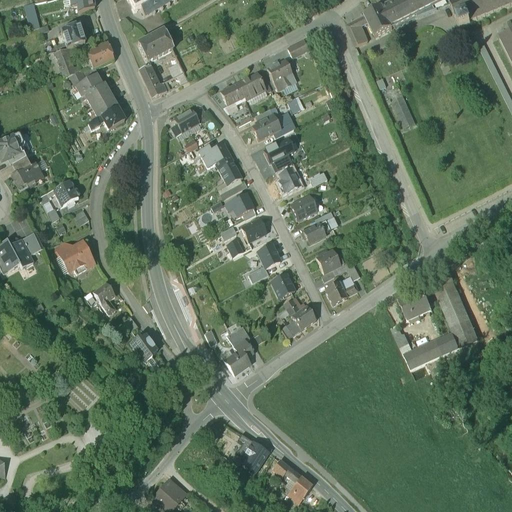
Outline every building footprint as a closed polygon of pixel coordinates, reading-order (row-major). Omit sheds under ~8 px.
[(93,0),(70,0),(71,3),(76,1),(78,12),(95,6),(93,0)] [(130,0),(135,12),(140,9),(144,17),(152,13),(153,15),(155,14),(154,12),(160,9),(161,11),(163,10),(162,8),(166,5),(168,7),(170,6),(169,4),(173,1),(175,3),(177,2),(175,0),(130,0)] [(402,0),(401,1),(382,10),(392,30),(421,16),(448,3),(446,0),(402,0)] [(511,0),(452,0),(448,3),(451,8),(456,22),(457,22),(460,30),(471,26),(470,24),(476,22),(477,21),(484,18),(486,18),(485,18),(492,15),(493,15),(494,15),(494,14),(501,12),(502,11),(509,8),(509,9),(511,8),(510,8),(511,7),(511,0)] [(33,2),(25,3),(31,28),(39,26),(33,2)] [(448,3),(421,16),(424,21),(451,8),(448,3)] [(382,9),(364,18),(365,19),(368,25),(375,39),(392,31),(392,30),(382,10),(382,9)] [(368,25),(365,19),(346,28),(349,34),(362,28),(368,25)] [(80,22),(60,28),(66,47),(73,45),(86,41),(80,22)] [(362,28),(349,34),(355,49),(369,43),(362,28)] [(163,31),(138,44),(147,63),(172,50),(163,31)] [(511,33),(499,40),(499,41),(500,40),(511,65),(511,33)] [(52,40),(45,42),(48,52),(51,52),(55,50),(52,40)] [(108,42),(86,50),(92,65),(93,67),(96,66),(113,58),(108,42)] [(303,42),(287,50),(292,60),(308,53),(303,42)] [(55,50),(51,52),(52,55),(53,56),(56,55),(61,67),(64,66),(67,75),(75,71),(73,66),(67,52),(65,47),(55,50)] [(511,106),(483,48),(479,50),(511,116),(511,106)] [(73,66),(75,71),(83,68),(81,62),(73,66)] [(296,85),(285,62),(267,71),(278,93),(296,85)] [(169,68),(171,72),(181,67),(179,63),(169,68)] [(92,65),(71,74),(76,83),(96,72),(96,73),(98,72),(96,66),(93,67),(92,65)] [(162,83),(158,85),(148,65),(138,69),(152,99),(167,92),(162,83)] [(181,67),(171,72),(174,78),(184,74),(181,67)] [(96,72),(76,83),(82,94),(85,92),(104,82),(101,83),(96,73),(96,72)] [(262,73),(256,76),(265,93),(266,96),(271,93),(262,73)] [(256,76),(237,86),(244,100),(246,102),(265,93),(256,76)] [(104,82),(85,92),(87,96),(92,104),(111,94),(104,82)] [(244,100),(237,86),(220,94),(227,108),(244,100)] [(399,89),(387,94),(403,131),(416,125),(399,89)] [(111,94),(92,104),(97,113),(99,116),(118,106),(111,94)] [(295,100),(286,104),(291,116),(301,112),(295,100)] [(94,119),(89,122),(91,126),(92,129),(99,124),(98,123),(105,119),(109,128),(125,119),(118,106),(99,116),(94,119)] [(274,116),(276,121),(281,118),(276,109),(254,119),(257,125),(266,120),(274,116)] [(199,126),(192,113),(175,122),(176,125),(182,135),(199,126)] [(266,120),(269,128),(277,124),(277,123),(276,121),(274,116),(266,120)] [(269,128),(266,120),(257,125),(254,126),(255,129),(250,131),(257,144),(273,136),(269,128)] [(89,122),(81,127),(83,130),(91,126),(89,122)] [(269,128),(273,136),(281,132),(280,130),(277,124),(269,128)] [(273,136),(275,141),(285,135),(295,130),(292,124),(280,130),(281,132),(273,136)] [(176,138),(182,135),(176,125),(171,127),(176,138)] [(21,133),(0,142),(0,156),(0,157),(1,156),(3,161),(8,160),(11,158),(11,157),(19,154),(19,153),(23,151),(28,149),(21,133)] [(198,147),(195,140),(185,146),(188,153),(198,147)] [(288,143),(263,155),(269,167),(293,155),(288,143)] [(231,164),(223,147),(209,154),(216,166),(218,171),(231,164)] [(207,171),(216,166),(209,154),(207,149),(198,154),(207,171)] [(19,154),(11,157),(11,158),(8,160),(10,166),(12,165),(25,157),(23,151),(19,153),(19,154)] [(25,157),(12,165),(16,172),(30,164),(26,157),(25,157)] [(272,168),(276,174),(292,167),(289,160),(272,168)] [(43,176),(35,161),(30,164),(16,172),(17,174),(11,177),(20,192),(28,187),(26,184),(33,180),(34,181),(43,176)] [(240,181),(231,164),(218,171),(227,188),(240,181)] [(297,178),(293,170),(278,178),(280,183),(278,184),(283,196),(286,194),(287,195),(300,189),(295,179),(297,178)] [(317,188),(328,183),(324,175),(310,181),(314,189),(317,188)] [(75,187),(70,178),(53,187),(62,204),(63,203),(67,201),(68,202),(70,201),(71,202),(75,200),(74,197),(78,195),(78,194),(80,193),(76,187),(75,187)] [(244,182),(220,194),(223,201),(247,188),(244,182)] [(328,183),(317,188),(320,195),(333,189),(330,182),(328,183)] [(46,191),(39,195),(47,209),(53,205),(46,191)] [(245,196),(225,206),(229,214),(235,211),(239,218),(252,211),(245,196)] [(316,214),(308,198),(289,207),(297,224),(316,214)] [(221,203),(211,208),(214,214),(224,209),(221,203)] [(315,222),(318,227),(319,227),(323,235),(332,230),(325,217),(315,222)] [(265,237),(258,222),(240,231),(247,245),(265,237)] [(300,229),(303,235),(308,232),(318,227),(315,222),(300,229)] [(323,235),(319,227),(318,227),(308,232),(303,235),(309,246),(325,239),(323,235)] [(233,228),(220,235),(225,243),(237,236),(233,228)] [(36,233),(21,242),(29,257),(44,250),(36,233)] [(64,238),(50,245),(55,254),(61,251),(69,246),(64,238)] [(83,239),(69,246),(61,251),(69,268),(74,265),(77,271),(87,265),(84,260),(92,256),(92,253),(90,248),(87,247),(83,239)] [(21,242),(9,248),(7,242),(0,245),(0,265),(3,264),(8,273),(20,267),(22,270),(33,264),(29,257),(21,242)] [(226,248),(232,260),(244,254),(237,242),(226,248)] [(337,245),(342,256),(348,253),(342,242),(337,245)] [(280,264),(272,248),(257,255),(263,269),(264,271),(280,264)] [(336,260),(332,253),(315,261),(323,277),(344,266),(340,258),(336,260)] [(323,277),(321,278),(324,285),(347,272),(352,269),(349,263),(344,266),(323,277)] [(352,269),(347,272),(353,283),(361,279),(355,267),(352,269)] [(264,271),(263,269),(248,276),(252,285),(268,278),(264,271)] [(293,293),(285,277),(270,285),(278,301),(293,293)] [(115,294),(106,280),(93,290),(108,312),(115,308),(109,298),(115,294)] [(340,283),(324,292),(332,308),(348,299),(347,296),(357,291),(354,285),(344,290),(340,283)] [(468,323),(452,286),(434,294),(443,316),(450,331),(468,323)] [(97,300),(90,290),(84,294),(90,304),(97,300)] [(424,292),(398,304),(407,324),(432,313),(424,292)] [(283,306),(273,312),(276,317),(278,316),(283,324),(291,319),(283,306)] [(306,309),(291,319),(294,323),(286,329),(292,338),(315,322),(306,309)] [(131,315),(120,322),(127,332),(138,325),(131,315)] [(477,343),(468,323),(450,331),(453,338),(459,351),(477,343)] [(227,329),(230,336),(242,330),(238,324),(227,329)] [(391,329),(403,357),(408,355),(408,357),(413,355),(403,334),(401,335),(397,326),(391,329)] [(292,338),(286,329),(281,332),(287,341),(292,338)] [(226,339),(235,352),(245,345),(250,341),(242,330),(230,336),(226,339)] [(205,336),(211,348),(219,345),(212,332),(205,336)] [(157,350),(146,334),(139,339),(137,337),(130,342),(145,362),(147,360),(152,357),(150,355),(157,350)] [(453,338),(438,344),(443,358),(459,351),(453,338)] [(443,358),(438,344),(413,355),(408,357),(404,359),(410,372),(443,358)] [(245,345),(235,352),(238,356),(240,354),(245,361),(253,356),(245,345)] [(221,358),(226,364),(235,358),(230,351),(221,358)] [(473,353),(464,356),(466,363),(475,361),(473,353)] [(159,354),(153,358),(152,357),(147,360),(156,372),(166,364),(159,354)] [(245,361),(240,354),(238,356),(235,358),(226,364),(235,378),(250,367),(245,361)] [(489,399),(478,401),(482,417),(492,415),(489,399)] [(268,453),(241,435),(238,441),(243,445),(237,454),(247,460),(243,465),(255,472),(268,453)] [(284,474),(289,469),(279,461),(272,470),(277,474),(275,477),(280,481),(282,478),(284,474)] [(312,487),(289,469),(284,474),(287,476),(297,484),(292,490),(303,499),(312,487)] [(169,479),(152,499),(166,511),(170,511),(176,505),(174,503),(183,493),(185,495),(186,494),(169,479)] [(303,499),(292,490),(287,496),(298,505),(303,499)]
